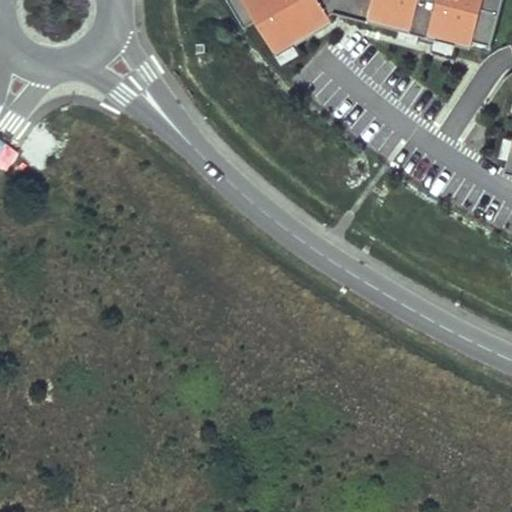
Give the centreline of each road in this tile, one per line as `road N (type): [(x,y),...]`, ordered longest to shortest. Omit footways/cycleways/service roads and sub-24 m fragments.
road 1 (residential): [(186,138),(320,255),(511,357)]
road 2 (residential): [(186,138),(112,14)]
road 3 (residential): [(81,58),(186,138)]
